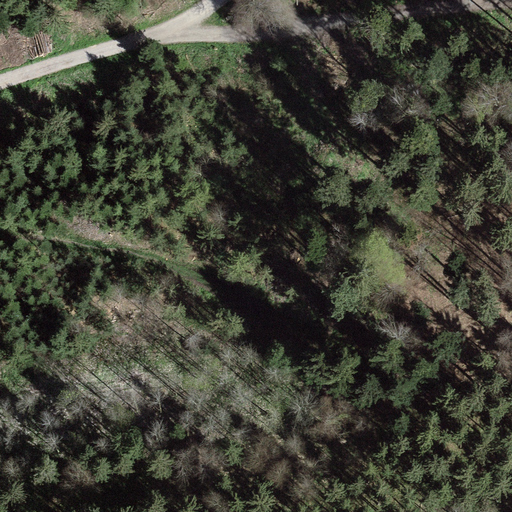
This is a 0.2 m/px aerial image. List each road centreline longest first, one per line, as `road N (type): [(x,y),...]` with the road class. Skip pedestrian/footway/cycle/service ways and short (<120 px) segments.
road 1 (track): [(166,30),(375,30),(511,13)]
road 2 (track): [(166,30),(0,84)]
